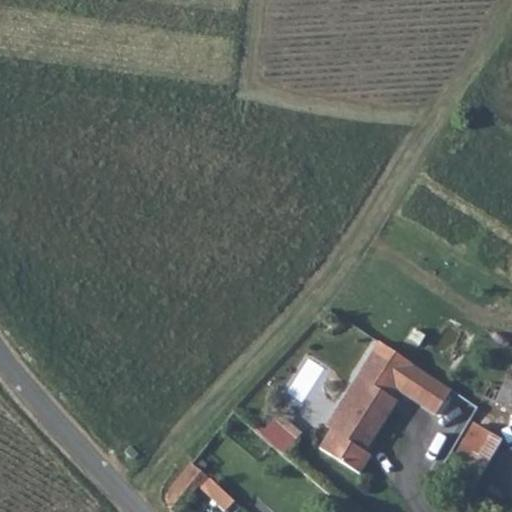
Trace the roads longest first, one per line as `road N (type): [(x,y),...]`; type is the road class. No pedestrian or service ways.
road 1 (track): [(502,0),(357,252)]
road 2 (tertiary): [(0,356),(138,511)]
